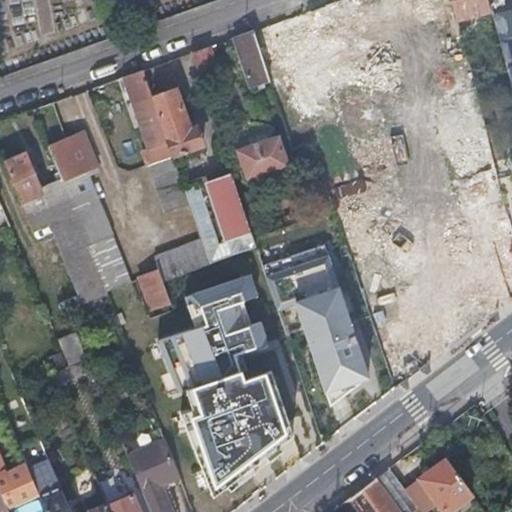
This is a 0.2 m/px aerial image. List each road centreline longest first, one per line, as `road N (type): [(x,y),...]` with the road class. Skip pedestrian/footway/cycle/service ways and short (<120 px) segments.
road 1 (residential): [(277,0),(0,102)]
road 2 (secondary): [(468,361),(274,511)]
